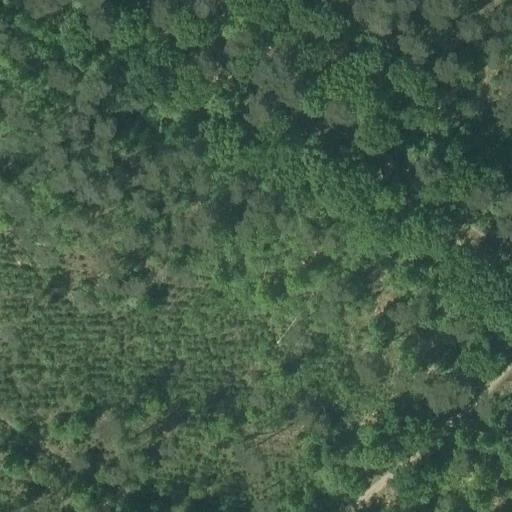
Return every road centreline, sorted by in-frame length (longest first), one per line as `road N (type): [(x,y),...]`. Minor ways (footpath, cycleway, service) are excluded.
road 1 (track): [(133,0),(511,250)]
road 2 (track): [(322,0),(511,123)]
road 3 (track): [(354,511),(511,369)]
